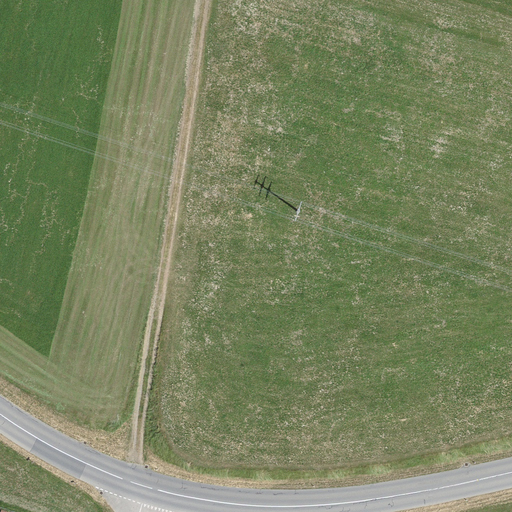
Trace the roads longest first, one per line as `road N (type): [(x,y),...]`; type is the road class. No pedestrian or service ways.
road 1 (track): [(124,480),(135,466),(145,410),(209,0)]
road 2 (tertiary): [(142,488),(229,503),(335,504),(511,472)]
road 3 (tertiary): [(0,410),(59,451),(142,488)]
